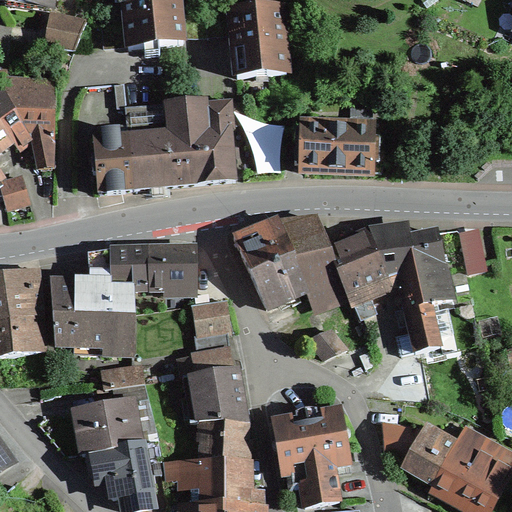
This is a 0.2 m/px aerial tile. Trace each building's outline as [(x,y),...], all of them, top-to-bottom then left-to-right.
[(129,47),(130,51),(184,46),(183,42),(181,17),(178,17),(177,6),(180,6),(179,0),(129,0),(130,3),(125,3),(127,22),(129,47)] [(281,8),(231,13),(233,37),(234,40),(236,39),(237,52),(242,52),(245,79),(287,75),(281,8)] [(233,37),(231,13),(231,12),(181,17),(183,42),(233,37)] [(46,47),(76,52),(87,23),(51,17),(46,47)] [(127,22),(102,25),(104,49),(129,47),(127,22)] [(8,87),(7,101),(15,115),(55,115),(57,83),(8,80),(8,87)] [(0,153),(13,144),(0,127),(0,124),(15,115),(7,101),(0,101),(0,153)] [(128,138),(133,192),(236,182),(231,131),(234,131),(232,105),(206,107),(206,102),(167,106),(170,134),(128,138)] [(170,134),(167,106),(125,110),(128,138),(170,134)] [(38,167),(56,166),(55,115),(15,115),(0,124),(0,127),(13,144),(18,151),(35,141),(38,167)] [(372,126),(306,123),(306,130),(297,129),(296,143),(306,143),(305,171),(370,174),(372,140),(372,126)] [(370,174),(382,174),(390,141),(372,140),(370,174)] [(21,179),(0,185),(8,211),(29,205),(21,179)] [(317,214),(272,233),(288,262),(327,246),(317,214)] [(272,233),(268,226),(233,241),(251,278),(288,262),(272,233)] [(412,240),(409,231),(372,234),(388,279),(399,277),(422,272),(412,240)] [(372,234),(330,251),(343,286),(347,297),(388,279),(372,234)] [(438,234),(412,240),(422,272),(430,307),(432,306),(453,302),(438,234)] [(327,246),(288,262),(309,297),(313,305),(343,286),(330,251),(327,246)] [(199,291),(198,252),(111,254),(112,288),(133,288),(133,292),(199,291)] [(75,284),(75,320),(134,319),(133,292),(133,288),(112,288),(111,254),(92,254),(92,285),(75,284)] [(309,297),(288,262),(251,278),(268,311),(309,297)] [(41,272),(0,277),(0,361),(47,350),(41,272)] [(422,272),(399,277),(416,354),(442,349),(432,306),(430,307),(422,272)] [(135,358),(134,319),(75,320),(75,284),(52,285),(53,348),(98,348),(98,358),(135,358)] [(230,332),(225,302),(194,307),(198,337),(228,332),(230,332)] [(198,357),(230,352),(228,332),(198,337),(194,338),(198,357)] [(332,332),(309,342),(325,361),(348,351),(332,332)] [(182,380),(233,370),(230,352),(198,357),(178,361),(182,380)] [(362,362),(350,369),(358,382),(370,375),(362,362)] [(115,391),(144,386),(142,366),(102,373),(106,393),(115,391)] [(244,425),(238,369),(233,370),(182,380),(190,424),(203,425),(244,425)] [(406,369),(391,371),(395,401),(410,399),(406,369)] [(134,404),(150,402),(144,386),(115,391),(117,405),(134,402),(134,404)] [(117,405),(75,413),(84,457),(95,455),(142,446),(134,404),(134,402),(117,405)] [(341,411),(274,424),(287,494),(303,491),(306,510),(341,504),(334,469),(351,466),(341,411)] [(244,462),(244,425),(203,425),(202,463),(227,463),(244,462)] [(424,433),(384,426),(387,458),(407,461),(424,433)] [(403,469),(435,487),(459,445),(427,427),(424,433),(407,461),(403,469)] [(511,453),(468,428),(459,445),(435,487),(478,511),(493,511),(511,479),(511,453)] [(156,445),(143,447),(148,477),(162,474),(156,445)] [(143,447),(142,446),(95,455),(102,489),(110,487),(113,504),(122,502),(124,511),(136,511),(154,509),(148,477),(143,447)] [(0,447),(0,473),(12,464),(0,447)] [(227,487),(250,487),(250,462),(244,462),(227,463),(227,487)] [(227,487),(227,463),(202,463),(167,465),(168,481),(180,480),(182,490),(200,490),(201,510),(227,508),(227,487)] [(227,511),(258,511),(259,509),(250,509),(250,487),(227,487),(227,508),(227,511)]
